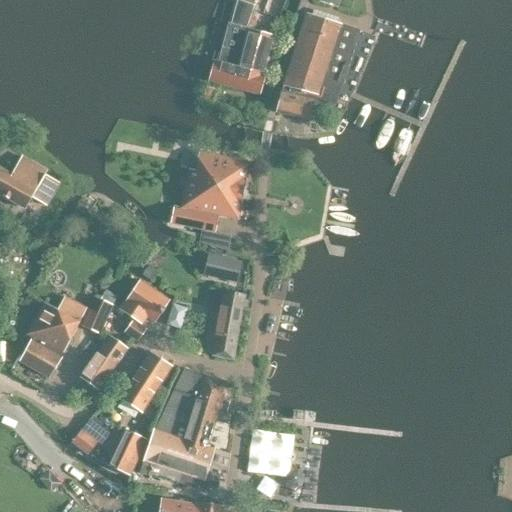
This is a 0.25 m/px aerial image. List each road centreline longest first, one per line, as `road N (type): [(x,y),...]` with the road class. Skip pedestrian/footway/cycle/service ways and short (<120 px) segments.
road 1 (residential): [(246,378),(267,129),(285,54)]
road 2 (residential): [(246,378),(149,342),(90,408),(70,417),(2,377)]
road 3 (residential): [(228,511),(246,378)]
